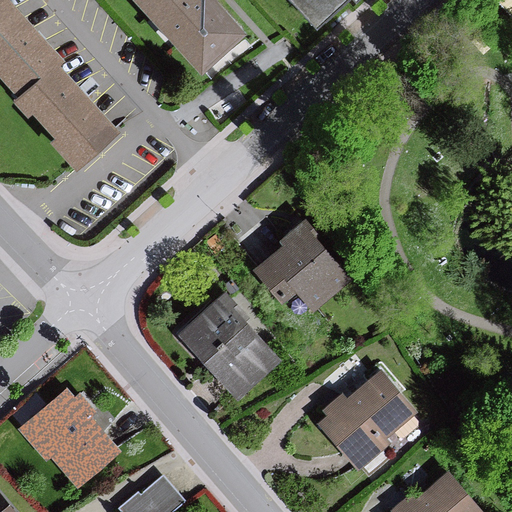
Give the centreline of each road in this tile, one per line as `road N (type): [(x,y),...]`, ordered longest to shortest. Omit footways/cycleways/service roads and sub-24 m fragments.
road 1 (residential): [(81,302),(261,511)]
road 2 (residential): [(407,0),(215,186)]
road 3 (residential): [(45,0),(215,186)]
road 4 (residential): [(215,186),(81,302)]
